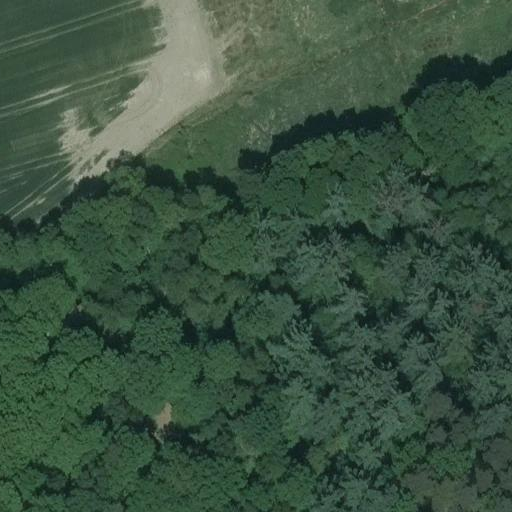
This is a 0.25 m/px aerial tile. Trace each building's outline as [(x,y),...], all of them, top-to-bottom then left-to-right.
[(114,346),(92,318),(68,337),(90,364),(114,346)] [(68,337),(60,326),(52,333),(60,343),(68,337)] [(129,365),(105,384),(125,410),(149,390),(129,365)] [(105,384),(96,374),(88,380),(96,391),(105,384)] [(167,413),(142,432),(162,458),(187,439),(167,413)] [(142,432),(134,422),(125,429),(134,439),(142,432)] [(202,457),(176,477),(196,502),(222,483),(202,457)] [(176,477),(168,467),(160,474),(168,484),(176,477)]
